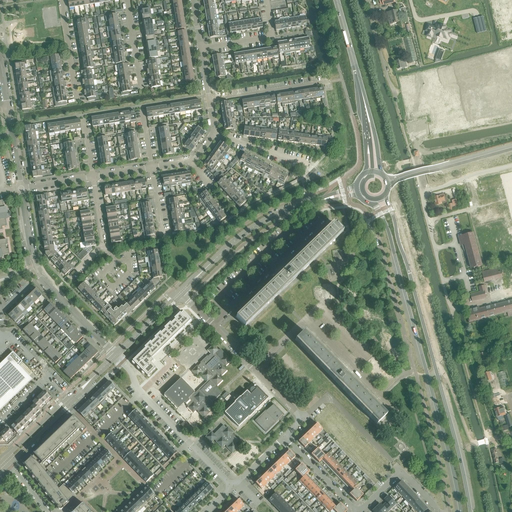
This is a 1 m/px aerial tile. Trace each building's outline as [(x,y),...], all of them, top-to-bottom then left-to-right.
[(390,12),(387,12),(388,17),(391,16),(393,23),(401,22),(398,10),(390,12)] [(305,21),(304,15),(303,14),(299,15),(299,18),(301,26),(308,25),(308,21),(305,21)] [(480,18),(474,19),(477,34),(487,32),(483,17),(480,18)] [(428,25),(426,31),(438,36),(437,37),(442,38),(443,35),(451,37),(452,34),(449,34),(450,31),(446,29),(446,28),(441,26),(441,27),(436,25),(435,27),(428,25)] [(416,62),(411,38),(404,39),(410,63),(416,62)] [(273,58),(271,49),(266,49),(267,58),(272,58),(272,61),(274,61),(274,60),(274,58),(273,58)] [(262,59),(261,50),(255,51),(257,60),(261,59),(262,63),(263,63),(263,59),(262,59)] [(251,61),(250,52),(245,53),(246,62),(250,61),(251,65),(253,64),(252,61),(251,61)] [(241,63),(239,54),(234,55),(235,64),(240,63),(240,66),(242,66),(242,63),(241,63)] [(60,62),(58,55),(46,57),(47,61),(50,61),(51,66),(62,64),(61,61),(60,62)] [(407,67),(406,63),(405,63),(404,59),(396,61),(398,70),(407,67)] [(27,68),(26,64),(26,62),(23,62),(24,63),(14,65),(15,70),(25,69),(27,68)] [(131,91),(131,88),(132,88),(132,85),(121,87),(122,93),(121,93),(122,96),(129,95),(129,92),(131,91)] [(325,98),(323,88),(313,89),(314,98),(314,100),(315,100),(316,100),(325,98)] [(96,97),(95,91),(84,93),(84,95),(86,95),(87,98),(88,98),(89,101),(96,100),(95,97),(96,97)] [(66,102),(65,98),(67,98),(67,96),(54,98),(56,107),(67,105),(66,102)] [(236,129),(235,123),(224,125),(225,130),(228,130),(228,131),(233,132),(234,132),(234,130),(235,130),(236,129)] [(248,137),(250,128),(251,128),(251,126),(249,126),(248,128),(244,127),(243,136),(248,137)] [(259,138),(261,129),(262,130),(262,127),(260,127),(255,126),(255,129),(254,137),(259,138)] [(205,133),(197,128),(194,132),(201,138),(205,133)] [(270,140),(271,131),(273,131),(273,129),(270,128),(270,131),(266,130),(265,139),(270,140)] [(283,141),(284,132),(285,133),(285,130),(283,130),(282,130),(280,129),(279,130),(279,129),(277,141),(283,141)] [(294,143),(295,134),(296,134),(296,132),(294,131),(290,131),(289,133),(288,142),(294,143)] [(201,138),(194,132),(191,137),(198,142),(201,138)] [(304,144),(306,135),(307,135),(307,133),(305,133),(304,135),(300,135),(299,143),(304,144)] [(315,145),(316,137),(318,137),(318,135),(316,134),(315,137),(311,136),(310,145),(315,145)] [(329,146),(331,137),(326,136),(326,138),(322,137),(321,146),(326,147),(326,146),(329,146)] [(198,142),(191,137),(188,141),(195,147),(198,142)] [(195,147),(188,141),(185,146),(192,151),(195,147)] [(230,149),(228,147),(220,142),(217,146),(228,154),(227,153),(230,149)] [(228,154),(217,146),(214,151),(223,157),(227,155),(228,154)] [(38,151),(29,152),(30,158),(39,156),(41,156),(42,152),(43,151),(43,150),(42,149),(41,149),(40,149),(40,150),(41,151),(38,152),(38,151)] [(223,157),(214,151),(210,155),(219,161),(220,161),(221,161),(223,157)] [(245,163),(249,156),(244,153),(240,161),(244,163),(245,163)] [(219,161),(210,155),(207,159),(214,165),(216,166),(219,162),(219,161)] [(250,166),(254,158),(249,156),(245,163),(244,163),(243,165),(245,166),(246,164),(250,166)] [(255,168),(259,161),(254,158),(250,166),(254,168),(255,168)] [(216,166),(214,165),(207,159),(204,164),(208,167),(207,168),(210,172),(212,171),(216,166)] [(258,173),(263,163),(259,161),(255,168),(254,168),(252,170),(254,171),(258,173)] [(264,173),(268,165),(263,163),(258,173),(262,175),(263,173),(264,173)] [(269,176),(273,168),(268,165),(264,173),(263,173),(262,175),(264,176),(265,174),(269,176)] [(274,178),(278,171),(273,168),(269,176),(268,178),(272,180),(273,178),(274,178)] [(278,182),(283,173),(278,171),(274,178),(273,178),(272,180),(274,181),(276,180),(278,182)] [(284,183),(288,176),(283,173),(278,182),(277,183),(281,185),(283,186),(285,184),(284,183)] [(221,187),(227,182),(228,183),(230,181),(228,179),(227,181),(224,177),(217,183),(221,187)] [(225,191),(233,184),(232,179),(230,178),(228,179),(230,181),(228,183),(227,182),(221,187),(225,191)] [(228,195),(235,190),(236,190),(237,189),(236,187),(233,184),(225,191),(228,195)] [(111,195),(109,185),(103,186),(104,187),(102,187),(103,192),(104,192),(105,196),(109,195),(111,195)] [(87,187),(80,188),(80,190),(82,200),(81,200),(81,202),(82,202),(83,202),(84,201),(89,201),(87,188),(87,187)] [(232,199),(238,193),(240,192),(237,189),(236,190),(235,190),(228,195),(232,199)] [(201,201),(209,195),(206,191),(200,196),(199,196),(199,197),(198,197),(198,201),(198,202),(199,204),(201,203),(200,201),(201,200),(201,201)] [(236,203),(243,197),(243,198),(245,197),(243,195),(240,192),(238,193),(232,199),(236,203)] [(445,202),(443,194),(439,195),(440,196),(434,198),(436,206),(442,205),(441,202),(445,202)] [(206,205),(213,200),(209,195),(201,201),(201,200),(200,201),(201,203),(204,203),(206,205)] [(239,207),(246,201),(247,200),(245,197),(243,198),(243,197),(236,203),(239,207)] [(208,210),(216,204),(213,200),(206,205),(204,207),(206,210),(207,210),(208,209),(208,210)] [(0,258),(2,258),(2,256),(9,255),(8,247),(6,248),(6,245),(8,245),(7,240),(0,240),(0,230),(2,230),(2,228),(7,227),(6,219),(7,219),(6,208),(4,209),(3,201),(0,201),(0,258)] [(212,214),(219,208),(216,204),(208,210),(208,209),(207,210),(208,211),(209,211),(211,214),(212,214)] [(215,218),(222,213),(219,208),(212,214),(214,217),(215,218)] [(181,220),(180,216),(183,215),(182,213),(180,213),(180,214),(172,216),(173,221),(181,220)] [(219,223),(226,217),(222,213),(215,218),(214,217),(213,218),(214,220),(216,219),(219,223)] [(301,225),(303,223),(299,218),(294,223),(300,229),(302,226),(301,225)] [(245,327),(300,274),(342,233),(334,224),(236,318),(245,327)] [(155,235),(154,230),(145,231),(145,230),(143,230),(143,231),(143,232),(144,239),(155,237),(154,235),(155,235)] [(474,234),(470,235),(467,235),(459,238),(461,246),(465,245),(471,269),(482,266),(474,234)] [(94,241),(85,243),(86,248),(90,252),(92,250),(92,247),(95,246),(94,241)] [(54,251),(44,253),(44,256),(47,259),(48,258),(50,261),(57,254),(54,251)] [(57,254),(50,261),(54,264),(61,258),(62,259),(63,257),(62,256),(60,257),(57,254)] [(61,258),(54,264),(58,268),(64,262),(62,259),(61,258)] [(64,262),(58,268),(61,272),(68,265),(69,266),(70,265),(69,264),(69,263),(67,264),(65,262),(64,262)] [(68,265),(61,272),(65,275),(67,273),(68,274),(74,269),(74,268),(71,265),(71,264),(70,265),(69,266),(68,265)] [(502,278),(501,272),(498,273),(497,269),(482,272),(485,282),(500,279),(500,278),(502,278)] [(159,282),(158,278),(162,278),(161,272),(152,273),(153,279),(152,280),(158,286),(160,284),(159,282)] [(158,286),(152,280),(146,286),(152,292),(155,289),(158,286)] [(81,292),(88,286),(89,285),(89,284),(86,281),(85,281),(78,289),(81,292)] [(152,292),(146,286),(144,284),(140,287),(142,290),(148,296),(152,292)] [(85,296),(91,290),(88,286),(81,292),(85,296)] [(485,294),(487,293),(485,286),(479,287),(480,292),(471,294),(473,302),(486,298),(485,294)] [(148,296),(142,290),(140,287),(136,291),(138,293),(144,300),(148,296)] [(42,296),(35,288),(31,292),(38,299),(42,296)] [(89,300),(95,294),(91,290),(85,296),(89,300)] [(144,300),(138,293),(136,291),(132,295),(134,297),(140,303),(144,300)] [(38,299),(31,292),(27,296),(34,303),(38,299)] [(93,304),(99,298),(97,296),(98,295),(97,294),(96,295),(95,294),(89,300),(93,304)] [(34,303),(27,296),(23,300),(30,307),(34,303)] [(140,303),(134,297),(130,301),(136,307),(140,303)] [(96,308),(103,302),(99,298),(93,304),(96,308)] [(30,307),(23,300),(19,303),(26,311),(30,307)] [(106,306),(107,305),(109,304),(105,300),(103,302),(96,308),(100,312),(106,306)] [(368,300),(344,323),(366,346),(390,324),(368,300)] [(511,316),(511,300),(479,309),(479,308),(467,311),(469,319),(469,320),(470,324),(474,323),(474,321),(508,312),(509,317),(511,316)] [(136,307),(130,301),(126,305),(132,311),(136,307)] [(26,311),(19,303),(15,307),(23,314),(26,311)] [(47,314),(54,308),(50,304),(44,311),(47,314)] [(114,326),(127,314),(128,315),(130,313),(132,311),(126,305),(124,307),(122,308),(121,307),(118,310),(116,308),(114,310),(115,311),(113,313),(110,310),(111,308),(107,305),(106,306),(100,312),(101,313),(101,312),(102,311),(105,315),(104,315),(103,315),(107,320),(108,319),(107,319),(108,318),(111,321),(110,322),(114,326)] [(23,314),(15,307),(12,311),(20,320),(24,316),(23,314)] [(51,318),(58,312),(54,308),(47,314),(51,318)] [(307,308),(300,315),(304,318),(311,311),(307,308)] [(20,320),(12,311),(7,315),(15,322),(16,324),(20,320)] [(311,311),(304,318),(307,322),(315,315),(311,311)] [(54,322),(61,315),(58,312),(51,318),(54,322)] [(137,357),(132,361),(139,368),(142,371),(147,377),(156,368),(152,365),(151,364),(154,361),(152,358),(166,345),(191,320),(183,312),(181,314),(180,313),(174,319),(175,320),(171,324),(170,323),(164,328),(165,330),(161,334),(160,333),(142,350),(143,351),(137,357)] [(58,325),(65,319),(61,315),(54,322),(58,325)] [(315,315),(307,322),(311,326),(318,319),(315,315)] [(61,329),(68,323),(65,319),(58,325),(61,329)] [(318,319),(311,326),(315,330),(322,323),(318,319)] [(65,333),(72,326),(68,323),(61,329),(65,333)] [(322,323),(315,330),(319,334),(326,327),(322,323)] [(27,335),(33,328),(30,324),(23,331),(27,335)] [(69,336),(75,330),(72,326),(65,333),(69,336)] [(326,327),(319,334),(322,337),(330,330),(326,327)] [(30,338),(37,332),(33,328),(27,335),(30,338)] [(72,340),(79,334),(75,330),(69,336),(72,340)] [(330,330),(322,337),(326,341),(333,334),(330,330)] [(34,342),(40,335),(37,332),(30,338),(34,342)] [(76,344),(82,337),(79,334),(72,340),(76,344)] [(37,346),(44,339),(40,335),(34,342),(37,346)] [(41,349),(47,343),(44,339),(37,346),(41,349)] [(268,341),(262,348),(265,351),(271,344),(268,341)] [(44,353),(51,346),(47,343),(41,349),(44,353)] [(271,344),(265,351),(268,354),(274,347),(271,344)] [(212,402),(221,393),(215,387),(216,386),(217,386),(223,380),(219,377),(220,375),(221,376),(227,370),(224,367),(225,366),(231,361),(220,349),(219,350),(213,345),(207,350),(211,354),(208,357),(207,356),(200,363),(201,364),(198,366),(197,366),(191,371),(197,377),(201,374),(202,375),(201,376),(207,381),(195,393),(181,378),(164,395),(178,409),(184,403),(188,407),(187,407),(193,413),(196,410),(198,412),(204,418),(209,413),(206,409),(213,403),(212,402)] [(48,357),(55,350),(51,346),(44,353),(48,357)] [(98,353),(91,346),(87,350),(94,357),(98,353)] [(344,347),(340,351),(347,358),(351,354),(344,347)] [(274,348),(267,354),(270,357),(277,351),(274,348)] [(51,360),(58,354),(55,350),(48,357),(51,360)] [(94,357),(87,350),(83,354),(90,361),(94,357)] [(277,351),(270,357),(273,360),(280,354),(277,351)] [(340,351),(337,354),(344,361),(347,358),(340,351)] [(13,353),(13,352),(0,364),(0,410),(3,407),(31,379),(29,377),(18,365),(16,364),(17,363),(20,360),(13,353)] [(58,354),(51,360),(55,364),(62,357),(58,354)] [(90,361),(83,354),(79,357),(86,365),(90,361)] [(280,354),(273,360),(276,363),(283,357),(280,354)] [(337,354),(333,358),(340,365),(344,361),(337,354)] [(86,365),(79,357),(75,361),(82,368),(86,365)] [(283,357),(276,363),(279,366),(286,360),(283,357)] [(380,357),(353,383),(379,410),(405,384),(380,357)] [(333,358),(329,362),(336,369),(340,365),(333,358)] [(286,360),(279,366),(282,369),(289,363),(286,360)] [(82,368),(75,361),(71,365),(78,372),(82,368)] [(329,362),(325,365),(332,373),(336,369),(329,362)] [(289,363),(282,369),(285,372),(292,366),(289,363)] [(78,372),(71,365),(67,369),(74,376),(78,372)] [(325,365),(321,369),(328,376),(332,373),(325,365)] [(292,366),(285,372),(288,375),(295,369),(292,366)] [(74,376),(67,369),(63,372),(70,380),(74,376)] [(295,369),(288,375),(291,378),(297,372),(295,369)] [(321,369),(317,373),(325,380),(328,376),(321,369)] [(509,385),(505,371),(497,373),(501,388),(509,385)] [(495,380),(492,372),(484,374),(486,382),(495,380)] [(317,373),(314,377),(321,384),(325,380),(317,373)] [(314,377),(310,380),(317,388),(321,384),(314,377)] [(310,380),(306,384),(313,391),(317,388),(310,380)] [(109,381),(105,385),(111,391),(115,388),(109,381)] [(227,411),(225,413),(226,415),(238,427),(240,426),(248,417),(249,418),(250,416),(253,414),(254,412),(254,411),(255,411),(256,411),(257,411),(258,409),(259,409),(259,408),(258,407),(268,398),(255,384),(254,384),(252,386),(254,388),(255,388),(255,389),(254,388),(253,388),(252,388),(251,389),(250,389),(250,390),(250,391),(250,392),(251,393),(249,394),(247,391),(240,398),(240,397),(238,399),(236,401),(234,403),(235,403),(227,411)] [(306,384),(302,388),(309,395),(313,391),(306,384)] [(105,385),(101,389),(108,396),(107,395),(111,391),(105,385)] [(101,389),(97,392),(104,400),(108,396),(101,389)] [(44,391),(40,395),(48,403),(50,402),(49,401),(51,399),(44,391)] [(97,392),(93,396),(100,404),(104,400),(97,392)] [(40,395),(36,399),(43,406),(45,404),(46,405),(48,403),(40,395)] [(93,396),(89,400),(97,408),(100,404),(93,396)] [(33,404),(34,404),(35,405),(41,411),(43,409),(41,408),(43,406),(36,399),(32,403),(33,404)] [(89,400),(85,404),(93,411),(97,408),(89,400)] [(35,405),(34,404),(30,408),(37,415),(39,413),(40,415),(42,413),(41,411),(35,405)] [(85,404),(81,407),(89,415),(88,414),(91,410),(93,412),(93,411),(85,404)] [(283,419),(282,417),(284,415),(273,404),(255,421),(266,433),(279,420),(281,422),(284,418),(283,419)] [(81,407),(77,411),(85,419),(89,415),(81,407)] [(505,415),(503,407),(500,408),(495,410),(497,418),(503,416),(505,415)] [(26,412),(27,413),(34,420),(36,418),(35,417),(37,415),(30,408),(26,412)] [(330,408),(323,415),(327,419),(334,412),(330,408)] [(130,414),(128,417),(132,421),(139,414),(136,410),(135,409),(130,414)] [(26,412),(22,416),(29,423),(31,421),(32,422),(34,420),(27,413),(26,412)] [(327,419),(331,423),(338,416),(334,412),(327,419)] [(139,414),(132,421),(136,424),(143,418),(139,414)] [(19,419),(19,420),(27,428),(29,426),(27,424),(29,423),(22,416),(19,419)] [(31,457),(23,464),(52,501),(53,501),(52,501),(53,500),(56,503),(55,504),(54,504),(57,507),(57,508),(58,508),(58,509),(59,509),(59,510),(60,510),(61,510),(62,509),(63,508),(63,507),(63,508),(65,506),(75,496),(73,494),(66,487),(66,486),(64,484),(63,484),(60,487),(58,489),(41,467),(40,466),(64,442),(66,443),(66,442),(70,446),(86,430),(77,420),(73,416),(34,454),(33,454),(34,455),(31,457)] [(338,416),(331,423),(334,426),(341,419),(338,416)] [(143,418),(136,424),(140,428),(147,421),(143,418)] [(15,423),(16,424),(21,430),(23,428),(25,430),(27,428),(19,420),(19,419),(15,423)] [(341,419),(334,426),(338,430),(345,423),(341,419)] [(147,421),(140,428),(143,432),(150,425),(147,421)] [(11,427),(11,428),(19,436),(21,433),(19,432),(21,430),(16,424),(15,423),(11,427)] [(323,430),(316,423),(314,425),(315,426),(313,427),(319,433),(323,430)] [(345,423),(338,430),(341,433),(348,426),(345,423)] [(232,453),(238,447),(229,437),(233,433),(225,424),(214,433),(212,431),(205,436),(211,443),(214,440),(222,448),(225,445),(232,453)] [(150,425),(143,432),(147,436),(154,429),(150,425)] [(348,426),(341,433),(345,437),(352,430),(348,426)] [(0,443),(5,443),(7,442),(8,442),(9,441),(9,440),(11,437),(11,436),(13,434),(7,428),(3,431),(0,427),(0,443)] [(319,433),(313,427),(312,429),(311,428),(309,430),(315,437),(319,433)] [(154,429),(147,436),(151,440),(158,433),(154,429)] [(315,437),(309,430),(306,432),(307,433),(306,434),(312,441),(315,437)] [(352,430),(345,437),(348,441),(355,434),(352,430)] [(106,438),(104,439),(105,440),(108,443),(116,436),(112,433),(112,432),(106,438)] [(158,433),(151,440),(155,444),(162,437),(158,433)] [(312,441),(306,434),(304,436),(303,435),(301,437),(308,444),(312,441)] [(356,434),(348,441),(352,444),(359,437),(356,434)] [(116,436),(108,443),(112,447),(119,440),(116,436)] [(162,437),(155,444),(158,448),(165,441),(162,437)] [(308,444),(301,437),(299,439),(300,440),(298,442),(304,448),(308,444)] [(360,439),(353,446),(357,449),(364,442),(360,439)] [(119,440),(112,447),(116,451),(123,444),(119,440)] [(165,441),(158,448),(162,452),(169,445),(165,441)] [(364,443),(357,450),(360,453),(367,446),(364,443)] [(123,444),(116,451),(120,455),(127,448),(123,444)] [(169,445),(162,452),(166,455),(173,449),(169,445)] [(367,446),(360,453),(364,457),(371,450),(367,446)] [(127,448),(120,455),(123,459),(131,452),(130,452),(127,448)] [(315,459),(321,452),(317,448),(311,455),(315,459)] [(102,451),(101,453),(108,460),(112,456),(105,449),(104,449),(105,449),(102,451)] [(173,449),(166,455),(169,459),(170,460),(177,452),(173,449)] [(499,463),(495,449),(491,450),(495,464),(499,463)] [(371,450),(364,457),(367,460),(374,453),(371,450)] [(295,457),(291,453),(289,451),(287,453),(286,452),(284,454),(291,461),(295,457)] [(131,452),(123,459),(124,459),(127,463),(134,456),(131,452)] [(319,463),(328,453),(325,456),(321,452),(315,459),(319,463)] [(98,455),(97,456),(104,464),(108,460),(101,453),(98,455)] [(325,464),(332,457),(328,453),(319,463),(322,459),(324,461),(323,462),(325,464)] [(291,461),(284,454),(282,456),(283,457),(281,458),(287,464),(291,461)] [(375,454),(368,461),(371,464),(378,457),(375,454)] [(95,459),(93,460),(100,467),(104,464),(97,456),(95,459)] [(134,456),(127,463),(131,467),(138,460),(134,456)] [(329,468),(336,461),(332,457),(325,464),(326,463),(328,465),(326,466),(329,468)] [(378,457),(371,464),(375,468),(382,461),(378,457)] [(287,464),(281,458),(280,460),(279,459),(277,461),(284,468),(287,464)] [(91,463),(89,464),(96,471),(100,467),(93,460),(91,463)] [(138,460),(131,467),(135,471),(142,464),(138,460)] [(284,468),(277,461),(275,463),(276,464),(274,465),(280,471),(284,468)] [(332,472),(340,465),(336,461),(329,468),(330,467),(331,469),(330,470),(332,472)] [(382,461),(375,468),(378,471),(385,464),(382,461)] [(87,466),(85,468),(92,475),(96,471),(89,464),(87,466)] [(142,464),(135,471),(138,474),(146,468),(142,464)] [(299,474),(305,468),(301,464),(295,470),(299,474)] [(385,464),(378,471),(382,475),(389,468),(385,464)] [(280,471),(274,465),(272,467),(271,466),(269,468),(276,475),(280,471)] [(336,476),(343,468),(340,465),(332,472),(334,471),(335,473),(334,474),(336,476)] [(83,470),(81,472),(88,479),(92,475),(85,468),(83,470)] [(146,468),(138,474),(142,478),(149,471),(146,468)] [(276,475),(269,468),(267,470),(268,471),(267,472),(273,478),(276,475)] [(305,468),(299,474),(302,478),(306,475),(309,472),(305,468)] [(340,480),(347,472),(343,468),(336,476),(337,475),(339,476),(338,478),(340,480)] [(149,471),(142,478),(146,482),(146,483),(146,482),(153,475),(149,471)] [(79,474),(78,475),(85,482),(88,479),(81,472),(79,474)] [(273,478),(267,472),(265,474),(264,473),(262,475),(269,482),(273,478)] [(344,483),(351,476),(347,472),(340,480),(341,479),(343,480),(342,481),(344,483)] [(75,478),(74,479),(81,486),(85,482),(78,475),(75,478)] [(269,482),(262,475),(260,477),(261,478),(259,479),(265,486),(269,482)] [(303,485),(310,478),(308,476),(307,477),(306,475),(302,478),(299,481),(303,485)] [(347,487),(355,480),(351,476),(344,483),(344,484),(345,483),(346,484),(345,485),(347,487)] [(307,489),(314,482),(312,480),(311,481),(309,479),(311,478),(310,478),(303,485),(307,489)] [(71,481),(70,483),(77,490),(81,486),(74,479),(71,481)] [(265,486),(259,479),(258,481),(257,480),(255,482),(261,489),(265,486)] [(349,494),(358,484),(355,480),(347,487),(347,488),(349,487),(350,488),(349,489),(351,491),(348,493),(349,494)] [(213,489),(205,481),(201,485),(209,492),(212,489),(213,489)] [(397,493),(405,485),(401,481),(399,484),(398,483),(395,486),(396,487),(394,488),(398,492),(397,493)] [(310,493),(318,486),(316,484),(315,485),(313,483),(314,482),(307,489),(310,493)] [(66,486),(66,487),(73,494),(77,490),(70,483),(67,485),(66,486)] [(359,491),(355,487),(359,484),(358,484),(349,494),(352,498),(359,491)] [(205,496),(209,492),(201,485),(197,489),(205,496)] [(405,485),(397,493),(401,497),(409,489),(405,485)] [(146,487),(143,490),(151,499),(155,496),(156,496),(147,487),(147,486),(146,487)] [(314,497),(322,490),(320,488),(319,489),(317,487),(318,486),(310,493),(314,497)] [(201,500),(205,496),(197,489),(194,492),(201,500)] [(409,489),(401,497),(402,496),(406,500),(413,493),(409,489)] [(143,490),(139,494),(147,503),(151,500),(151,499),(143,490)] [(318,501),(325,494),(323,491),(322,492),(321,491),(322,490),(314,497),(318,501)] [(356,502),(363,495),(359,491),(352,498),(356,502)] [(201,500),(194,492),(190,496),(197,504),(201,500)] [(273,504),(279,497),(276,493),(269,500),(273,504)] [(413,493),(406,500),(409,504),(408,505),(417,497),(413,493)] [(139,494),(135,498),(144,507),(147,503),(139,494)] [(322,505),(329,497),(327,495),(326,496),(325,495),(326,494),(325,494),(318,501),(322,505)] [(190,496),(186,500),(193,507),(197,504),(190,496)] [(384,504),(390,510),(396,505),(395,503),(391,499),(388,496),(384,500),(386,502),(384,504)] [(276,508),(283,501),(279,497),(273,504),(276,508)] [(325,508),(333,501),(331,499),(330,500),(328,499),(329,498),(329,497),(322,505),(325,508)] [(417,497),(408,505),(412,508),(411,509),(411,510),(420,501),(417,497)] [(135,498),(131,502),(140,511),(144,507),(135,498)] [(244,506),(237,499),(235,501),(236,502),(235,503),(240,510),(244,506)] [(182,504),(189,511),(193,507),(186,500),(185,500),(182,504)] [(280,511),(287,505),(283,501),(276,508),(280,511)] [(328,511),(329,511),(339,503),(339,502),(336,505),(335,503),(334,504),(332,503),(333,501),(325,508),(328,511)] [(420,501),(411,510),(413,511),(416,511),(424,505),(420,501)] [(131,502),(127,505),(133,511),(138,511),(140,511),(131,502)] [(237,511),(240,510),(235,503),(233,505),(232,504),(230,506),(235,511),(237,511)] [(335,511),(337,511),(343,507),(339,503),(329,511),(333,509),(335,511)]
